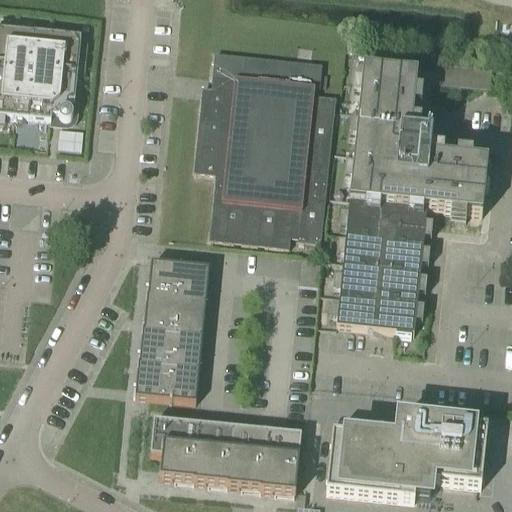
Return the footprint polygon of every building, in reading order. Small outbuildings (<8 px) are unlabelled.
[(67,114),(66,114),(66,107),(73,108),(79,42),(0,33),(0,121),(49,127),(50,120),(57,121),(57,122),(57,123),(58,124),(58,125),(59,127),(60,127),(62,128),(64,128),(65,128),(67,128),(68,127),(69,126),(70,125),(71,124),(71,123),(71,122),(71,120),(71,119),(71,118),(70,116),(68,115),(67,114)] [(288,246),(296,247),(319,249),(334,104),(312,101),(313,93),(318,94),(320,71),(214,59),(210,94),(201,93),(192,178),(214,180),(207,246),(287,254),(288,246)] [(425,216),(479,221),(485,167),(427,161),(429,147),(424,140),(410,138),(416,81),(362,75),(335,332),(405,340),(413,340),(425,216)] [(59,153),(83,153),(83,134),(59,134),(59,153)] [(320,264),(300,262),(297,290),(317,292),(320,264)] [(208,273),(150,268),(146,301),(145,301),(142,334),(141,334),(138,367),(137,367),(133,403),(194,409),(208,273)] [(300,440),(152,425),(149,461),(160,462),(158,485),(192,488),(192,489),(225,492),(225,493),(258,496),(258,497),(294,501),(300,440)] [(486,434),(397,425),(395,446),(331,439),(324,499),(413,508),(414,502),(429,504),(430,489),(480,494),(486,434)]
